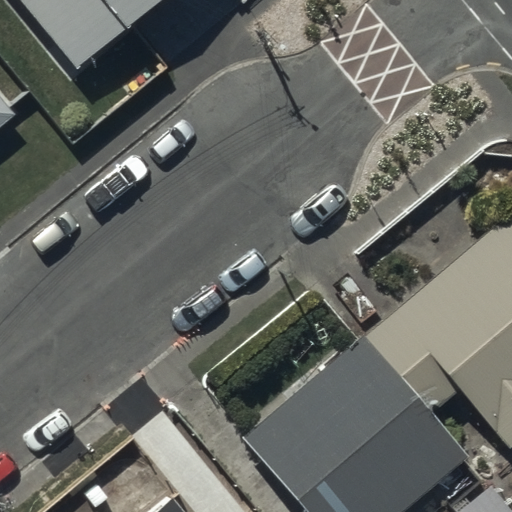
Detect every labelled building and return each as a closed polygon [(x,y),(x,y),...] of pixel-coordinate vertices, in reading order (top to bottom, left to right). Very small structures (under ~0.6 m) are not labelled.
[(21,0),(73,60),(142,0),(21,0)] [(428,405),(456,381),(507,441),(511,437),(511,199),(361,327),(428,405)] [(361,327),(239,432),(308,511),(392,511),(466,449),(428,405),(361,327)] [(203,511),(170,472),(121,511),(203,511)] [(511,511),(511,508),(484,476),(442,511),(511,511)]
